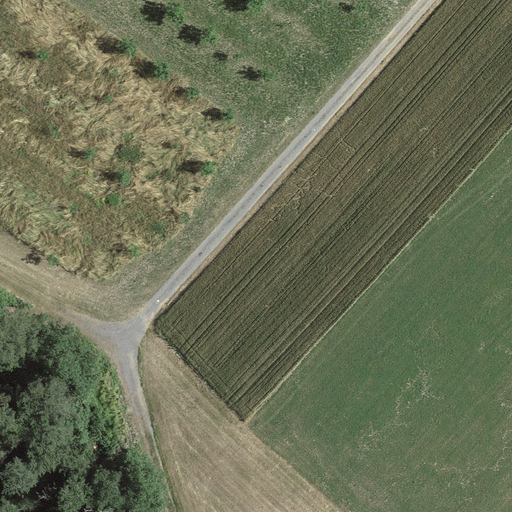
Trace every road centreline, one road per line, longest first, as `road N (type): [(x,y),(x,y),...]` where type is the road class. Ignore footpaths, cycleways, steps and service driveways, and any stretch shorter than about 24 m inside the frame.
road 1 (track): [(138,330),(432,0)]
road 2 (track): [(138,330),(23,322),(0,331)]
